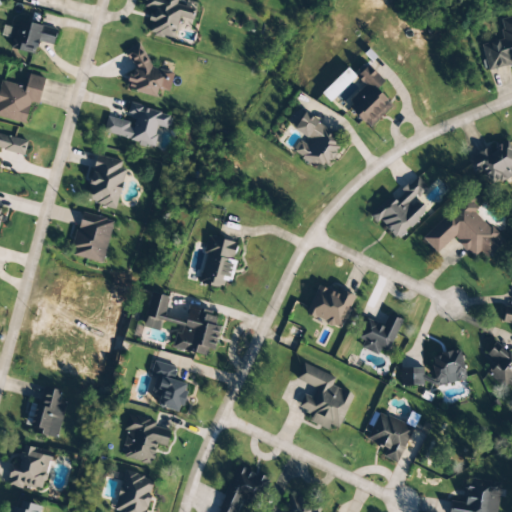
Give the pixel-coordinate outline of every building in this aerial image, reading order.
[(175,38),(178,18),(193,21),(196,1),(187,0),(144,0),(144,8),(151,9),(147,34),(175,38)] [(511,58),(511,18),(499,21),(503,40),(481,45),(487,71),(511,65),(511,59),(511,58)] [(35,54),(37,42),(54,46),(57,28),(17,20),(12,50),(35,54)] [(155,97),(157,89),(168,91),(173,73),(152,68),(140,44),(127,50),(126,53),(135,72),(129,75),(125,90),(155,97)] [(392,105),(376,90),(384,82),(367,66),(356,78),(363,85),(345,104),(370,128),(392,105)] [(321,94),(330,102),(355,77),(349,72),(342,79),(340,76),(321,94)] [(38,105),(45,79),(29,75),(26,87),(0,81),(0,118),(24,124),(30,103),(38,105)] [(103,133),(153,147),(158,127),(169,130),(172,116),(129,104),(126,116),(135,119),(134,125),(107,118),(103,133)] [(291,152),(315,167),(318,163),(326,167),(343,140),(296,111),(287,127),(301,136),(291,152)] [(27,141),(0,134),(0,150),(24,156),(27,141)] [(470,157),(487,189),(511,175),(511,151),(506,141),(489,150),(488,148),(470,157)] [(114,209),(126,163),(97,156),(85,201),(114,209)] [(428,190),(418,177),(399,190),(402,194),(393,200),(391,197),(371,211),(392,240),(428,215),(416,199),(428,190)] [(422,239),(436,254),(453,238),(474,258),(480,252),(487,259),(504,243),(474,212),(479,207),(467,194),(422,239)] [(70,256),(102,264),(112,223),(80,215),(70,256)] [(237,244),(209,236),(196,282),(221,290),(224,281),(230,282),(235,261),(232,261),(237,244)] [(305,315),(340,330),(353,298),(318,283),(305,315)] [(143,328),(159,332),(161,322),(182,326),(180,334),(175,333),(172,349),(211,358),(220,314),(188,307),(185,319),(165,314),(169,297),(150,293),(143,328)] [(502,324),(511,326),(511,308),(504,307),(502,324)] [(401,321),(387,315),(382,326),(365,319),(357,339),(364,341),(361,348),(377,355),(380,350),(387,353),(401,321)] [(488,378),(511,387),(511,354),(491,347),(487,358),(495,361),(488,378)] [(400,369),(400,386),(423,386),(423,385),(463,383),(462,353),(432,354),(433,378),(423,378),(423,368),(400,369)] [(176,367),(153,362),(150,376),(155,378),(151,395),(159,397),(157,407),(180,413),(187,384),(173,381),(176,367)] [(335,378),(302,364),(295,380),(315,389),(311,398),(304,395),(297,409),(312,415),(309,422),(328,431),(330,425),(338,428),(352,396),(331,386),(335,378)] [(24,425),(33,427),(32,433),(56,439),(65,404),(57,402),(60,391),(45,387),(40,406),(30,404),(24,425)] [(397,463),(403,448),(409,451),(417,429),(376,413),(366,441),(386,449),(383,458),(397,463)] [(170,431),(154,428),(155,423),(126,417),(124,429),(127,430),(122,458),(152,464),(156,445),(166,447),(170,431)] [(6,486),(21,489),(22,485),(43,490),(52,453),(22,446),(18,465),(11,464),(6,486)] [(270,479),(236,466),(217,511),(236,511),(241,500),(259,507),(270,479)] [(114,511),(145,511),(153,487),(144,484),(146,477),(126,471),(114,511)] [(495,511),(500,484),(466,479),(462,503),(450,501),(448,511),(495,511)] [(318,511),(319,509),(289,496),(281,511),(318,511)] [(39,511),(41,507),(21,502),(19,508),(9,506),(6,511),(39,511)]
